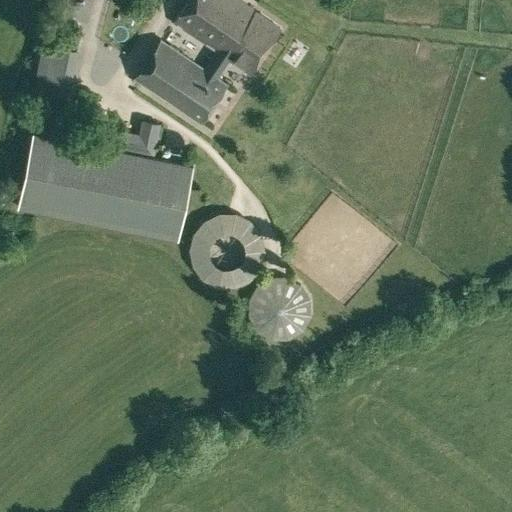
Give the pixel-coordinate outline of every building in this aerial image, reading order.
[(167,100),(200,122),(226,84),(217,78),(227,60),(249,74),(280,28),(242,0),(211,0),(210,3),(229,16),(208,48),(212,51),(202,68),(193,61),(167,100)] [(186,0),(172,22),(208,48),(229,16),(210,3),(211,0),(186,0)] [(134,77),(167,100),(193,61),(160,39),(134,77)] [(27,127),(82,138),(85,125),(65,121),(74,78),(35,69),(23,126),(27,127)] [(107,146),(152,155),(159,122),(146,119),(142,137),(110,130),(107,146)] [(17,205),(177,238),(192,163),(32,130),(17,205)]
